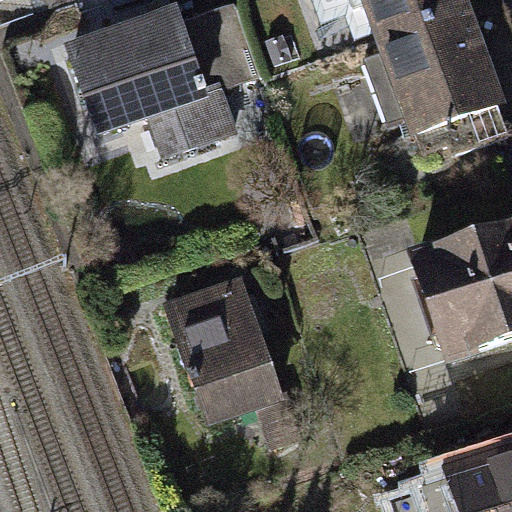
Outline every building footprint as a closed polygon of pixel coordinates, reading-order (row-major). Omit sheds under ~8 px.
[(487,7),(484,0),(356,0),(373,47),(487,7)] [(172,7),(61,47),(93,136),(139,119),(154,159),(231,131),(216,90),(204,94),(172,7)] [(511,97),(511,75),(487,7),(373,47),(406,138),(511,97)] [(511,235),(413,268),(449,379),(511,358),(511,235)] [(241,279),(160,307),(204,432),(284,404),(241,279)] [(511,511),(511,456),(437,481),(447,511),(511,511)]
